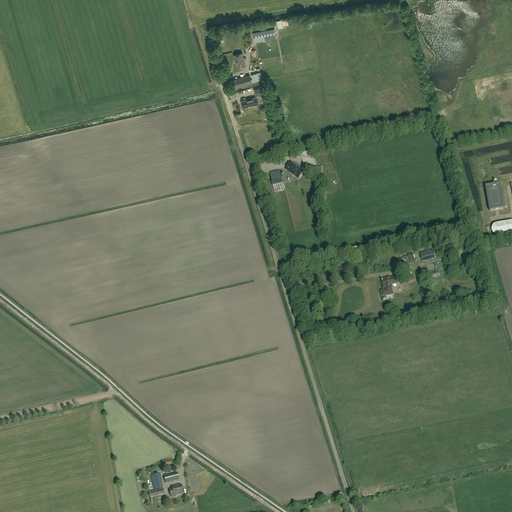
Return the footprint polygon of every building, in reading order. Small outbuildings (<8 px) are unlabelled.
[(255,43),(276,39),(274,29),(253,33),(255,43)] [(238,68),(246,66),(245,62),(246,62),(247,60),(246,59),(246,58),(245,58),(243,58),(242,53),(234,55),(235,59),(236,59),(238,68)] [(251,79),(252,83),(263,80),(261,72),(251,75),(252,79),(251,79)] [(236,88),(250,83),(252,83),(250,76),(234,80),(236,88)] [(256,96),(264,94),(262,88),(254,90),(256,96)] [(243,108),(258,104),(257,97),(241,101),(243,108)] [(298,179),(304,171),(291,162),(286,170),(298,179)] [(281,177),(271,179),(273,186),(283,183),(281,177)] [(490,211),(503,209),(499,185),(486,188),(490,211)] [(511,222),(510,223),(509,222),(499,224),(498,225),(496,225),(494,226),(493,227),(492,229),(492,231),(493,233),(494,235),(496,235),(498,235),(500,234),(501,235),(511,233),(511,232),(511,222)] [(433,251),(420,254),(422,262),(435,259),(435,258),(433,253),(433,251)] [(408,258),(396,261),(397,267),(405,265),(405,263),(409,262),(408,258)] [(395,278),(382,281),(384,291),(381,292),(382,297),(393,295),(391,285),(397,284),(395,278)] [(166,483),(179,480),(177,473),(164,476),(166,483)] [(160,474),(157,475),(151,476),(151,480),(154,480),(156,490),(163,488),(160,474)] [(181,484),(171,487),(172,489),(169,490),(171,497),(175,496),(175,495),(183,494),(181,484)] [(153,491),(148,492),(150,498),(160,495),(159,490),(153,491)]
